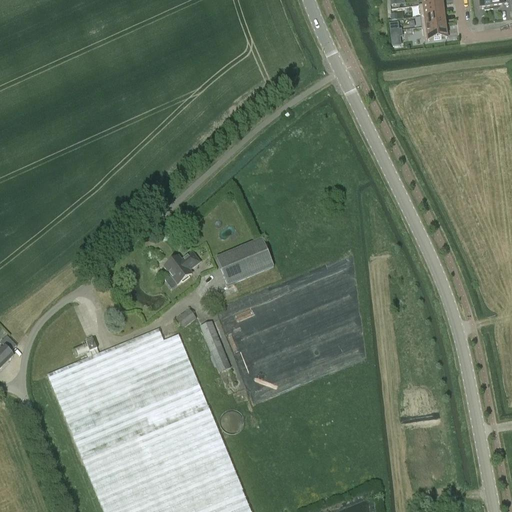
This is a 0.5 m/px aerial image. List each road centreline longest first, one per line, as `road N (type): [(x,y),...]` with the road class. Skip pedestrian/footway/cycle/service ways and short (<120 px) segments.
road 1 (unclassified): [(324,82),(250,135),(31,329),(20,378),(66,511)]
road 2 (tertiary): [(308,0),(455,321),(492,511)]
